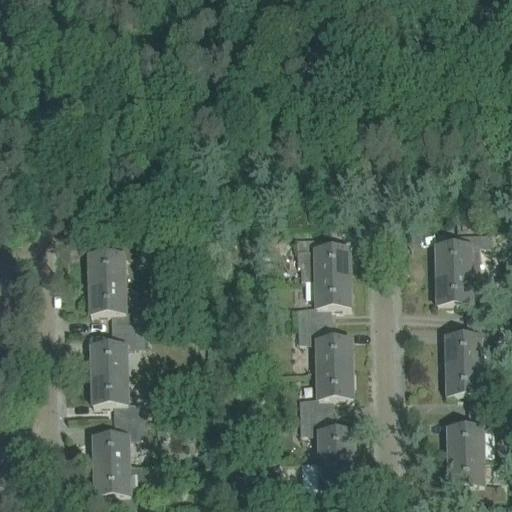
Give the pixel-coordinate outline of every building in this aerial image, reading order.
[(458,253),(437,254),(437,255),(439,255),(440,283),(473,283),(481,282),(480,254),(491,253),(490,241),(458,242),(458,253)] [(330,257),(330,245),(298,246),(298,258),(299,258),(299,273),(301,273),(301,287),(306,287),(317,286),(350,286),(349,257),(351,257),(351,256),(330,257)] [(125,292),(125,262),(144,262),(143,250),(111,251),(111,262),(90,263),(90,264),(92,264),(93,292),(125,292)] [(484,311),(484,282),(473,283),(440,283),(440,312),(438,312),(438,313),(467,312),(468,324),(500,323),(500,310),(484,311)] [(350,314),(350,286),(317,286),(306,287),(307,304),(317,304),(317,315),(299,315),(299,328),(312,328),(332,327),(332,316),(352,315),(352,314),(350,314)] [(126,320),(125,292),(93,292),(94,321),(92,321),(92,322),(113,322),(113,333),(133,333),(145,333),(145,320),(126,320)] [(0,336),(9,336),(9,304),(0,303),(0,336)] [(450,374),(483,374),(482,345),(501,344),(501,332),(488,332),(468,333),(468,344),(447,345),(447,346),(449,346),(450,374)] [(332,336),(299,337),(299,349),(318,349),(318,378),(352,377),(351,348),(353,348),(353,347),(332,348),(332,336)] [(127,383),(126,353),(145,353),(145,341),(113,342),(114,353),(93,354),(93,355),(95,355),(95,383),(127,383)] [(484,402),(483,374),(450,374),(450,403),(448,403),(448,404),(469,404),(470,415),(502,414),(502,402),(484,402)] [(352,405),(352,377),(318,378),(319,406),(301,406),(301,419),(334,419),(333,407),(354,406),(354,405),(352,405)] [(94,412),(94,413),(115,413),(115,424),(147,424),(147,411),(137,411),(127,411),(127,383),(95,383),(96,412),(94,412)] [(452,465),(484,465),(483,437),(503,436),(502,423),(470,424),(470,435),(449,436),(449,437),(451,437),(452,465)] [(334,439),(334,427),(302,428),(302,441),(319,440),(320,469),(354,468),(353,439),(355,439),(355,438),(334,439)] [(129,473),(129,445),(148,444),(147,432),(136,432),(116,433),(116,444),(95,445),(95,446),(97,446),(98,474),(129,473)] [(1,461),(0,461),(0,492),(2,493),(2,511),(15,511),(14,480),(2,480),(2,461),(1,461)] [(485,494),(484,465),(452,465),(452,494),(450,494),(450,495),(471,495),(471,506),(504,506),(504,493),(485,494)] [(354,497),(354,468),(320,469),(320,498),(302,498),(302,510),(336,510),(335,498),(356,498),(356,496),(354,497)] [(98,503),(96,503),(96,504),(117,503),(117,511),(149,511),(149,502),(145,502),(130,502),(129,473),(98,474),(98,503)]
